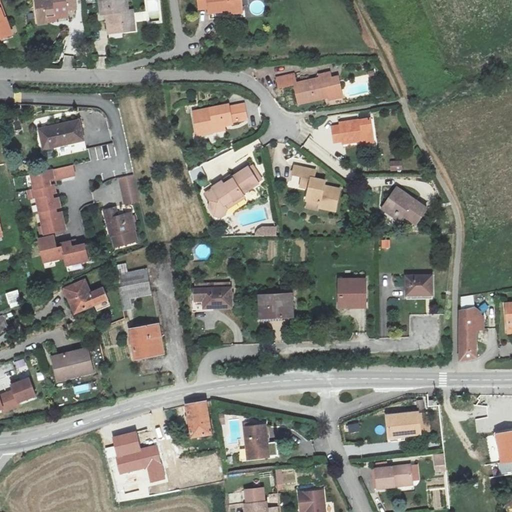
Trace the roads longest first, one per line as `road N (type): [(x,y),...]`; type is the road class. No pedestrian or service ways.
road 1 (residential): [(452,379),(457,217),(402,98)]
road 2 (residential): [(0,78),(4,96),(110,104),(123,161),(83,175),(72,210),(77,234)]
road 3 (secondary): [(1,445),(206,392)]
road 4 (residential): [(284,125),(249,83),(119,76)]
road 5 (residential): [(445,379),(470,476),(495,511)]
road 6 (unclassified): [(206,392),(328,416)]
road 7 (secondary): [(206,392),(329,378)]
